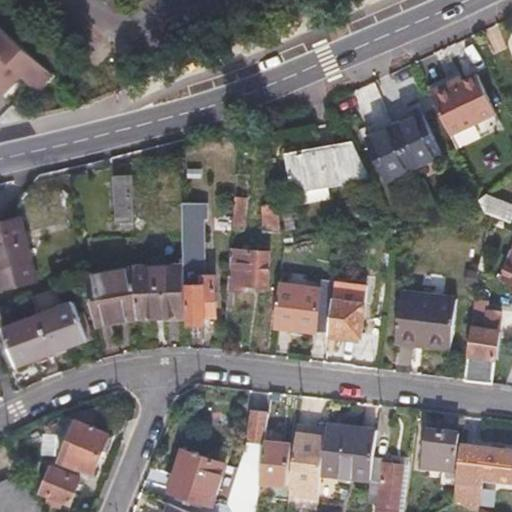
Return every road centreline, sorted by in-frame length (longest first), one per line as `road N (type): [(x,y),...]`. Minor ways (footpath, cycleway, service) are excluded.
road 1 (tertiary): [(0,156),(211,101),(468,0)]
road 2 (residential): [(511,405),(167,368)]
road 3 (residential): [(167,368),(106,376),(0,420)]
road 4 (residential): [(110,511),(167,368)]
